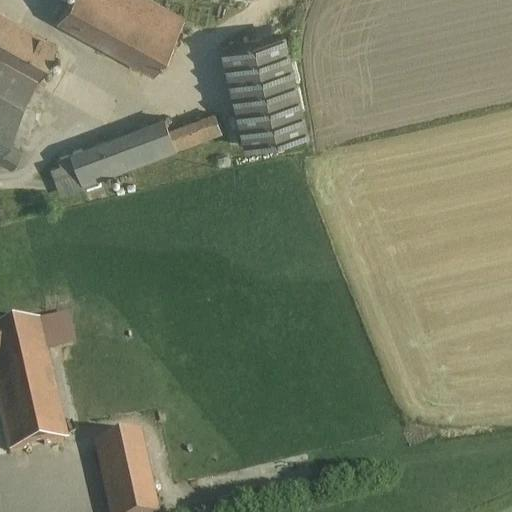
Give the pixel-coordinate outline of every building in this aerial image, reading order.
[(65,0),(57,14),(158,73),(190,18),(159,0),(65,0)] [(0,49),(41,74),(59,44),(0,9),(0,49)] [(0,49),(0,83),(26,99),(41,74),(0,49)] [(0,143),(26,99),(0,83),(0,143)] [(177,126),(174,117),(61,154),(65,164),(56,167),(64,192),(230,137),(221,112),(177,126)] [(67,440),(40,321),(0,330),(0,421),(7,454),(67,440)] [(156,511),(137,435),(94,446),(109,511),(156,511)]
